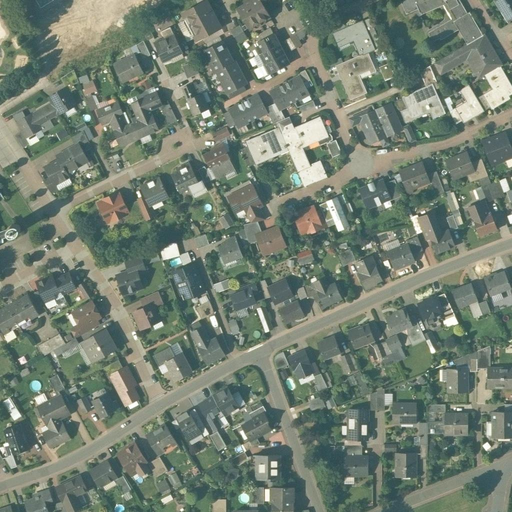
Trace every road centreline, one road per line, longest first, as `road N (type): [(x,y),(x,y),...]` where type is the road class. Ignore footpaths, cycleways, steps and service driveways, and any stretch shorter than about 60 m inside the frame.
road 1 (residential): [(511,242),(259,350)]
road 2 (residential): [(160,405),(64,465),(0,487)]
road 3 (residential): [(160,405),(119,313),(76,246)]
road 4 (residential): [(318,511),(259,350)]
road 5 (residential): [(359,156),(435,147),(511,114)]
road 6 (residential): [(53,211),(181,148)]
road 7 (residential): [(506,463),(381,511)]
